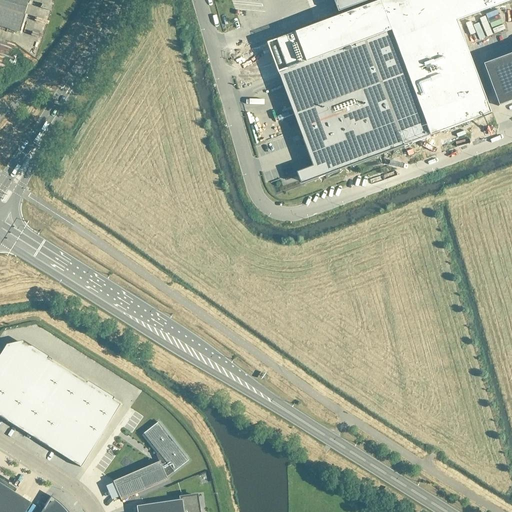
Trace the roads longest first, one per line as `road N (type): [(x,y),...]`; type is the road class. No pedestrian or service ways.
road 1 (secondary): [(445,511),(0,232)]
road 2 (unclassified): [(511,134),(297,213),(273,210),(253,187),(197,0)]
road 3 (tertiary): [(0,201),(120,0)]
